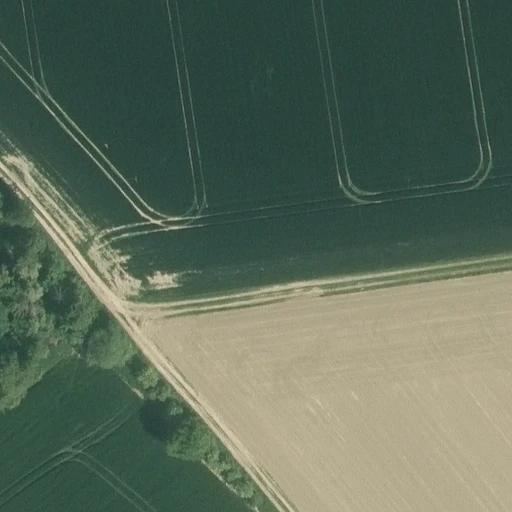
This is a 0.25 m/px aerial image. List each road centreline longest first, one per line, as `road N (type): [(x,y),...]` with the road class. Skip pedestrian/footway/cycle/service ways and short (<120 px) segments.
road 1 (track): [(277,511),(112,321),(0,169)]
road 2 (track): [(511,263),(112,321)]
